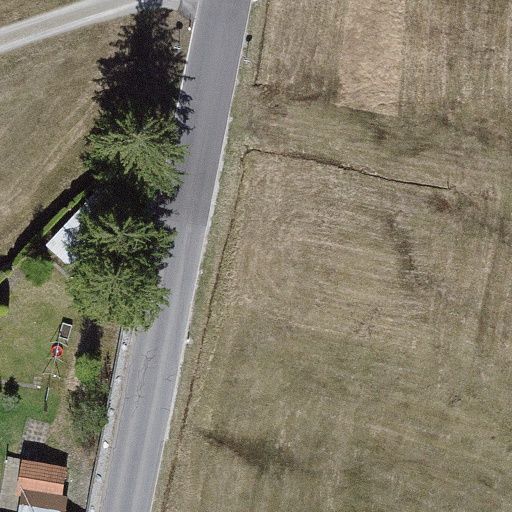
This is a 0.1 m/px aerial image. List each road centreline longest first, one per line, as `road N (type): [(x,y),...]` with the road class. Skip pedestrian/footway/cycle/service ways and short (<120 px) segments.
road 1 (tertiary): [(228,0),(127,511)]
road 2 (unknown): [(0,41),(137,0)]
